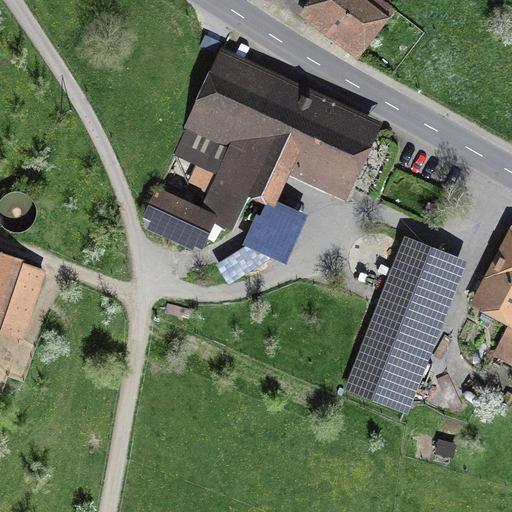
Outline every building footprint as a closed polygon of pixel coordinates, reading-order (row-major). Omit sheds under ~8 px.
[(291,0),(355,52),(386,15),(367,0),(291,0)] [(304,83),(220,43),(183,125),(221,144),(197,203),(154,183),(138,215),(143,217),(140,224),(195,250),(210,219),(231,226),(243,193),(268,201),(280,168),(340,196),(376,116),(304,83)] [(247,244),(221,260),(228,278),(270,251),(279,257),(297,219),(273,206),(247,244)] [(505,223),(467,300),(504,319),(511,324),(511,222),(507,219),(505,223)] [(464,254),(403,230),(343,376),(404,401),(464,254)] [(45,271),(0,255),(0,333),(21,336),(45,271)] [(511,324),(504,319),(489,351),(511,363),(511,324)]
